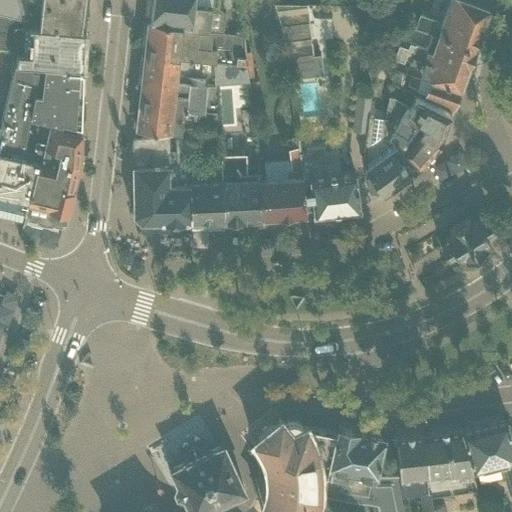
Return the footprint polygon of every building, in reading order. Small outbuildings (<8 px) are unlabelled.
[(84,29),(87,0),(0,0),(0,12),(28,20),(27,23),(84,29)] [(243,32),(240,9),(239,0),(150,0),(148,21),(243,32)] [(489,0),(450,0),(441,28),(435,26),(436,21),(420,15),(416,27),(438,35),(473,47),(489,0)] [(304,3),(271,3),(287,62),(311,59),(304,3)] [(83,50),(84,33),(84,29),(27,23),(28,20),(0,12),(0,45),(16,50),(14,61),(38,63),(76,65),(82,65),(82,64),(77,64),(78,57),(76,57),(77,54),(83,50)] [(246,63),(243,32),(148,21),(142,76),(204,83),(214,84),(212,59),(246,63)] [(466,68),(473,47),(438,35),(433,51),(410,43),(408,48),(400,45),(395,59),(404,62),(405,59),(410,60),(424,65),(426,59),(442,65),(444,61),(466,68)] [(246,63),(212,59),(214,84),(249,81),(246,63)] [(459,87),(466,68),(444,61),(442,65),(426,59),(424,65),(410,60),(407,70),(432,78),(459,87)] [(27,124),(29,114),(38,63),(14,61),(0,117),(0,206),(19,211),(20,209),(24,210),(36,159),(30,157),(31,151),(22,149),(27,124)] [(80,126),(82,71),(76,71),(76,65),(38,63),(29,114),(80,126)] [(397,71),(393,83),(400,86),(404,74),(397,71)] [(217,124),(214,84),(204,83),(142,76),(136,128),(173,132),(173,131),(180,132),(180,127),(192,126),(217,124)] [(452,106),(459,87),(432,78),(426,97),(452,106)] [(351,130),(366,132),(371,94),(356,92),(351,130)] [(442,135),(450,113),(416,97),(409,108),(406,106),(402,112),(395,108),(399,101),(389,95),(386,108),(422,131),(426,125),(442,135)] [(434,148),(442,135),(426,125),(422,131),(386,108),(385,109),(385,130),(418,166),(434,148)] [(79,153),(80,126),(29,114),(27,124),(22,149),(31,151),(30,157),(36,159),(24,210),(24,211),(25,213),(61,222),(63,220),(78,163),(79,153)] [(193,138),(192,126),(180,127),(180,132),(183,132),(182,138),(193,138)] [(418,166),(385,130),(365,144),(367,160),(365,169),(370,176),(366,177),(369,192),(370,192),(369,186),(376,185),(383,194),(409,175),(418,166)] [(190,219),(187,170),(186,139),(175,139),(176,150),(167,151),(166,136),(132,137),(132,214),(140,220),(160,219),(160,220),(186,219),(190,219)] [(305,206),(299,152),(297,138),(288,139),(289,158),(264,160),(265,178),(259,178),(261,216),(305,213),(305,206)] [(354,172),(340,174),(338,147),(325,149),(324,143),(305,146),(306,151),(299,152),(305,206),(311,205),(312,212),(358,207),(354,172)] [(261,216),(259,178),(259,173),(243,174),(243,154),(218,155),(219,182),(222,181),(224,217),(261,216)] [(224,218),(224,217),(222,181),(219,182),(194,183),(193,170),(187,170),(190,219),(189,220),(224,218)] [(445,237),(445,238),(444,238),(444,239),(443,240),(443,241),(444,243),(439,245),(447,258),(455,254),(457,258),(462,255),(465,260),(487,248),(484,243),(489,240),(488,238),(496,233),(487,216),(478,221),(477,218),(471,222),(468,216),(447,229),(450,234),(445,237)] [(334,511),(321,496),(319,494),(319,488),(320,485),(320,479),(320,472),(327,473),(326,475),(328,475),(330,466),(328,465),(335,431),(334,431),(334,430),(307,425),(306,424),(303,425),(300,422),(296,420),(292,419),(287,419),(283,422),(280,417),(258,435),(252,439),(254,442),(258,449),(260,451),(263,459),(264,462),(266,470),(266,473),(266,481),(266,485),(264,493),(263,496),(260,503),(259,506),(264,511),(334,511)] [(511,442),(506,418),(461,429),(471,468),(473,468),(478,481),(499,476),(495,462),(501,461),(508,491),(511,489),(511,442)] [(403,495),(398,472),(398,475),(374,475),(382,449),(383,450),(383,446),(382,446),(384,435),(359,431),(336,426),(335,430),(334,430),(334,431),(335,431),(328,465),(330,466),(328,475),(326,475),(323,494),(376,504),(377,511),(404,511),(402,495),(403,495)] [(471,468),(461,429),(460,429),(460,430),(426,434),(432,476),(434,476),(435,490),(430,491),(430,496),(434,495),(474,489),(469,469),(471,468)] [(432,476),(426,434),(396,437),(395,437),(394,437),(398,472),(403,495),(419,493),(421,511),(445,511),(444,504),(431,506),(430,496),(430,491),(435,490),(434,476),(432,476)] [(222,443),(218,444),(208,449),(207,448),(183,459),(184,460),(169,467),(190,511),(194,511),(244,489),(222,443)] [(476,489),(474,489),(480,511),(501,511),(499,502),(480,505),(476,489)]
